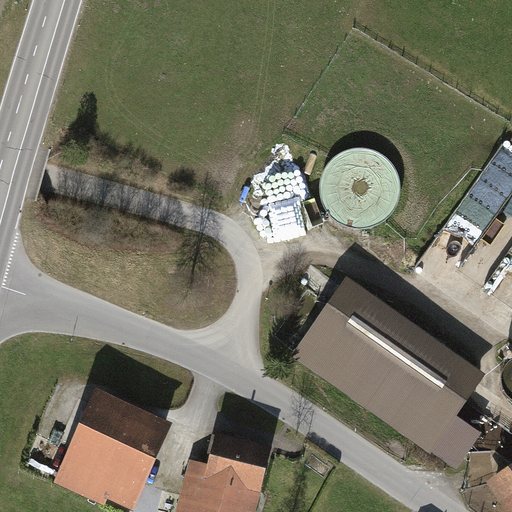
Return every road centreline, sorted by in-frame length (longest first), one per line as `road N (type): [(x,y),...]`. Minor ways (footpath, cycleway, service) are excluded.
road 1 (unclassified): [(228,365),(243,328),(249,273),(235,245),(188,217),(0,163)]
road 2 (residential): [(228,365),(445,511)]
road 3 (residential): [(0,289),(228,365)]
road 4 (secondary): [(63,0),(0,204)]
